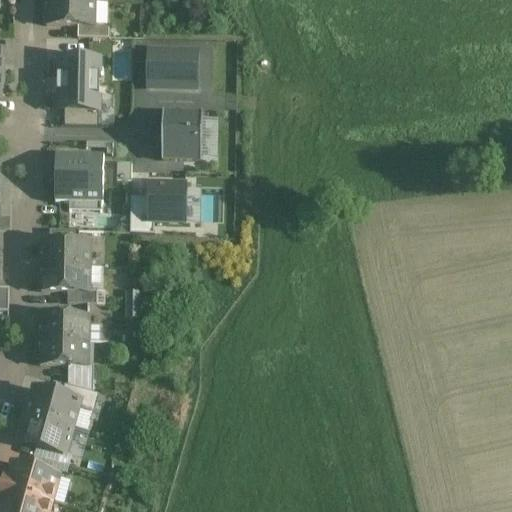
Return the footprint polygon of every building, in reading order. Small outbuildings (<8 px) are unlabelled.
[(94,4),(46,3),(46,28),(78,29),(94,29),(94,28),(94,4)] [(109,28),(94,28),(94,29),(78,29),(77,41),(109,42),(109,28)] [(197,56),(149,55),(149,90),(196,92),(197,56)] [(99,114),(100,62),(60,61),(59,78),(58,78),(57,96),(59,96),(59,113),(65,113),(99,114)] [(99,114),(65,113),(65,129),(99,130),(99,114)] [(203,116),(163,115),(162,163),(202,164),(203,116)] [(93,146),(93,155),(114,156),(114,146),(93,146)] [(105,158),(56,157),(55,205),(69,205),(69,215),(102,215),(105,158)] [(132,166),(118,166),(118,184),(131,185),(132,166)] [(185,187),(149,187),(148,225),(184,226),(185,187)] [(79,234),(50,233),(49,245),(78,246),(79,234)] [(49,245),(42,245),(41,270),(89,271),(90,246),(78,246),(49,245)] [(89,271),(41,270),(41,294),(67,295),(89,295),(89,271)] [(9,291),(0,290),(0,313),(8,314),(9,291)] [(89,295),(67,295),(67,307),(97,307),(97,295),(89,295)] [(137,308),(128,308),(128,319),(137,319),(137,308)] [(89,320),(41,319),(40,344),(88,344),(88,329),(89,320)] [(100,329),(88,329),(88,344),(100,344),(100,329)] [(88,344),(40,344),(40,369),(68,369),(88,369),(88,344)] [(88,369),(68,369),(68,389),(94,396),(94,370),(88,369)] [(68,389),(65,388),(62,400),(80,405),(79,411),(94,416),(99,398),(94,396),(68,389)] [(62,400),(34,392),(27,417),(73,431),(79,411),(80,405),(62,400)] [(73,431),(27,417),(19,443),(38,449),(66,456),(73,431)] [(66,456),(38,449),(35,460),(69,469),(72,458),(66,456)] [(69,469),(35,460),(32,471),(58,479),(60,475),(67,477),(69,469)] [(32,471),(12,466),(9,478),(6,478),(2,491),(51,505),(58,479),(32,471)] [(49,511),(51,505),(2,491),(0,498),(0,504),(1,505),(0,509),(0,511),(49,511)]
